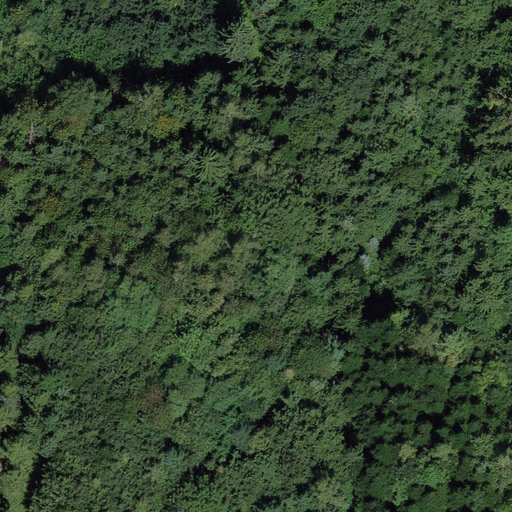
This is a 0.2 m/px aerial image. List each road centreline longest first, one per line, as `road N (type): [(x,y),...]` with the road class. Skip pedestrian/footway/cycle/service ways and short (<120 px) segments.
road 1 (track): [(241,0),(299,175)]
road 2 (track): [(0,502),(13,498),(32,471),(0,347)]
